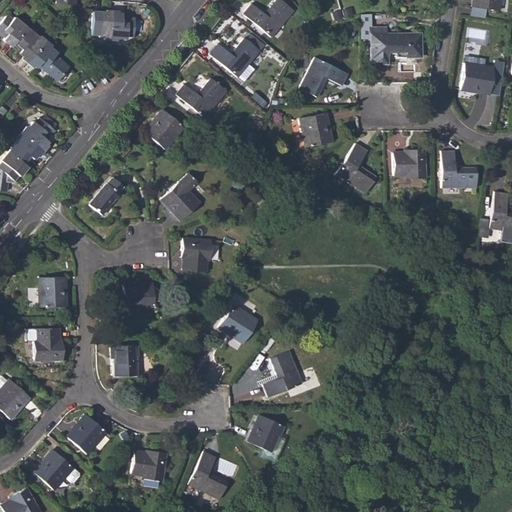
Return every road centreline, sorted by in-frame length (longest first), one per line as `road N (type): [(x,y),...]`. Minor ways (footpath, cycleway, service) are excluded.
road 1 (residential): [(82,384),(141,425),(181,425),(214,406)]
road 2 (residential): [(82,258),(82,384)]
road 3 (residential): [(104,112),(179,18)]
